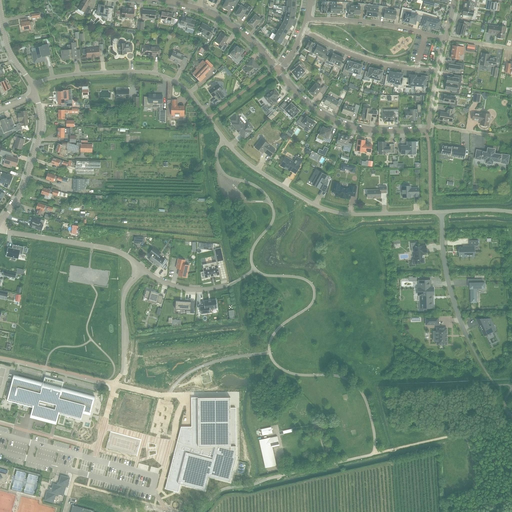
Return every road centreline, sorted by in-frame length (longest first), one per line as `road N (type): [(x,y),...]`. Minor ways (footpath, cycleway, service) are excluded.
road 1 (residential): [(441,212),(326,210),(245,162),(190,93),(169,79),(79,74),(31,84)]
road 2 (residential): [(0,227),(112,249),(171,285),(227,284)]
road 3 (residential): [(429,125),(352,128),(310,106),(277,71)]
road 4 (residential): [(437,70),(343,52),(303,31)]
road 5 (residential): [(307,19),(363,21),(444,39)]
road 6 (tertiary): [(0,220),(24,182),(39,114),(35,95)]
road 7 (residential): [(441,212),(444,262),(466,337)]
